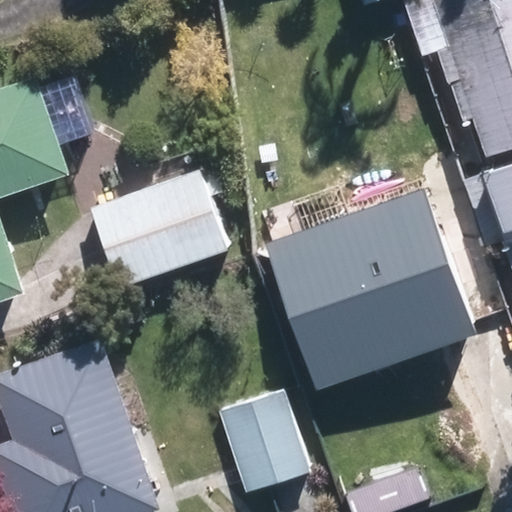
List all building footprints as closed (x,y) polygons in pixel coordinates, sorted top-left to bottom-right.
[(511,0),(459,0),(510,147),(511,146),(511,0)] [(48,91),(0,107),(0,285),(31,275),(2,188),(72,164),(48,91)] [(511,168),(496,173),(511,220),(511,168)] [(213,173),(106,208),(130,280),(237,245),(213,173)] [(378,242),(288,275),(325,374),(496,312),(467,231),(385,261),(378,242)] [(144,511),(172,503),(118,343),(21,376),(43,439),(18,448),(39,511),(144,511)] [(291,389),(232,410),(258,486),(317,466),(291,389)]
